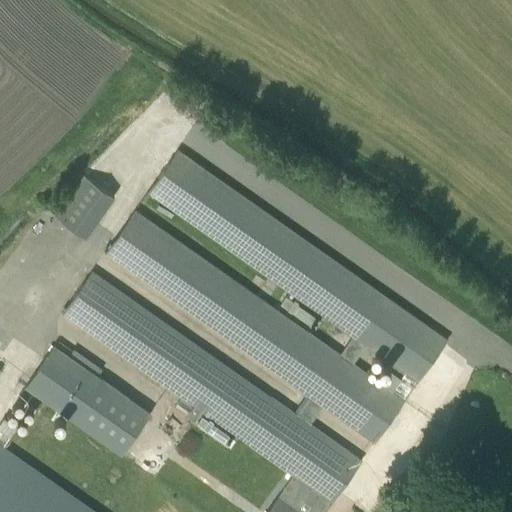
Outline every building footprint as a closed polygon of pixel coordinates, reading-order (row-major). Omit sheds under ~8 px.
[(148,189),(352,334),(338,354),(135,209),(105,250),(309,394),(322,403),(358,429),(375,441),(404,400),(417,381),(447,340),(430,328),(178,149),(148,189)] [(53,215),(85,238),(114,195),(83,173),(53,215)] [(92,270),(62,310),(195,404),(187,415),(195,420),(202,410),(292,474),(265,511),(323,511),(360,461),(344,449),(308,423),(322,403),(309,394),(295,414),(92,270)] [(25,384),(121,453),(150,412),(54,344),(25,384)] [(0,511),(97,511),(4,446),(17,426),(4,417),(0,423),(0,511)]
